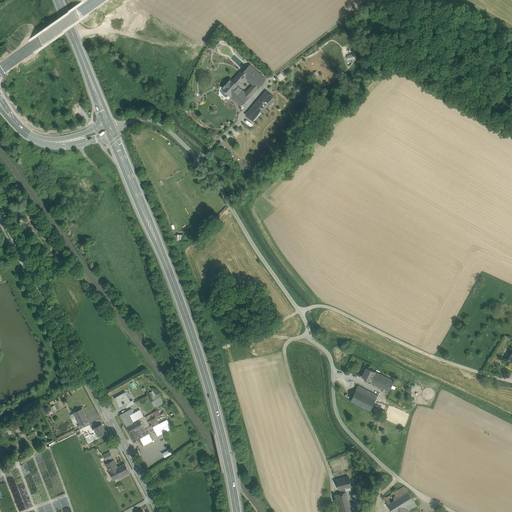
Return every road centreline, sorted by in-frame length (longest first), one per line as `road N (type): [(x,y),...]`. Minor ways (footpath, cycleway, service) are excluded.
road 1 (unclassified): [(109,128),(154,121),(199,159),(312,341),(331,358),(337,417),(397,477),(452,511)]
road 2 (primary): [(109,128),(191,331),(236,511)]
road 3 (residential): [(0,212),(158,511)]
road 4 (track): [(511,379),(448,364),(329,306),(299,313)]
road 5 (track): [(335,511),(330,469),(284,353),(287,342),(312,341)]
road 6 (primary): [(58,0),(109,128)]
